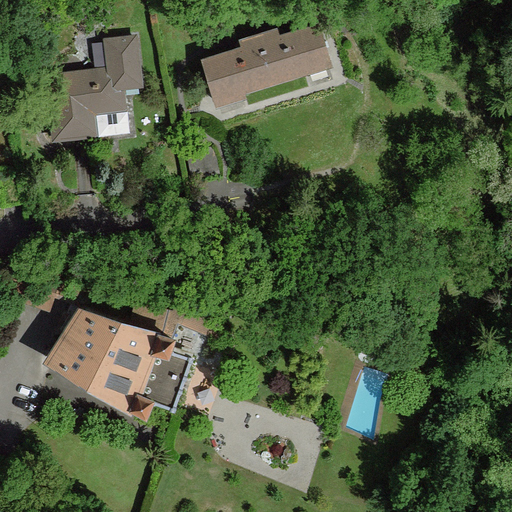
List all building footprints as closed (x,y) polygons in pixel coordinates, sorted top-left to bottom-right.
[(277,31),(260,35),(274,79),(305,69),(305,71),(330,63),(318,26),(279,37),(277,31)] [(242,88),(274,79),(260,35),(243,40),(245,47),(206,59),(219,103),(244,95),(242,88)] [(50,78),(56,137),(99,132),(97,114),(124,112),(122,87),(142,85),(135,38),(107,41),(111,71),(50,78)] [(128,112),(124,112),(97,114),(99,132),(100,136),(131,133),(128,112)] [(215,147),(189,152),(193,181),(220,177),(215,147)] [(23,201),(19,169),(2,172),(6,203),(23,201)] [(59,277),(17,262),(7,290),(50,305),(59,277)] [(187,299),(186,282),(166,282),(167,300),(187,299)] [(79,303),(41,358),(144,416),(154,395),(141,389),(156,350),(171,353),(179,324),(204,334),(213,314),(174,301),(139,301),(129,318),(79,303)] [(346,314),(319,306),(303,330),(318,349),(346,314)]
